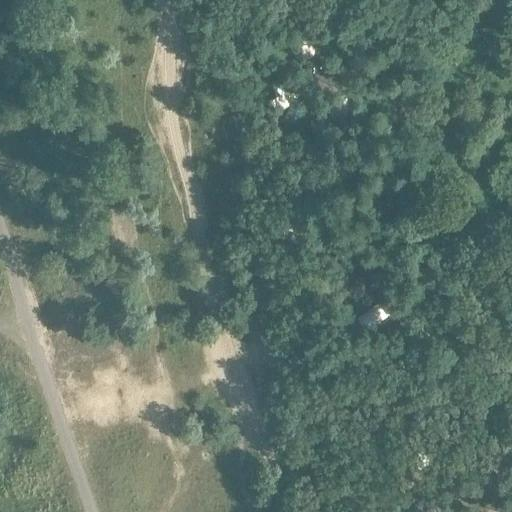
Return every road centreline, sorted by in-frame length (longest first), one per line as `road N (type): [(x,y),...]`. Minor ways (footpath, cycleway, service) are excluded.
road 1 (unknown): [(162,0),(174,124),(200,248),(233,377),(271,461),(278,511)]
road 2 (track): [(90,511),(0,229)]
